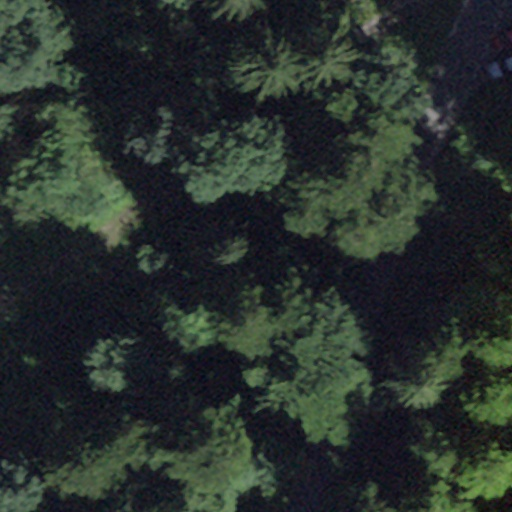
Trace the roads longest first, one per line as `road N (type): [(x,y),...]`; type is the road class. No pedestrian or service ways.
road 1 (tertiary): [(485,0),(411,169),(303,511)]
road 2 (track): [(423,0),(375,27),(150,199)]
road 3 (track): [(150,199),(18,420),(0,489)]
